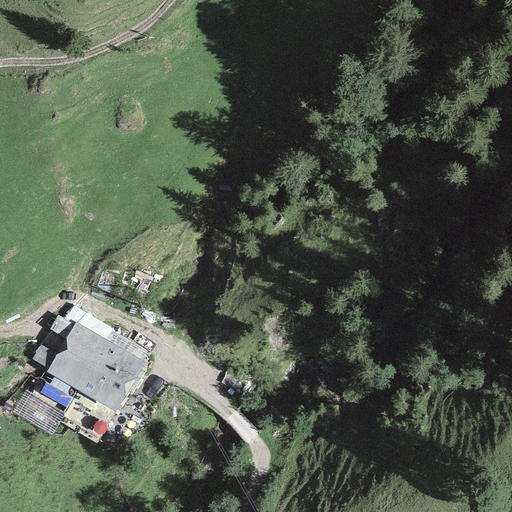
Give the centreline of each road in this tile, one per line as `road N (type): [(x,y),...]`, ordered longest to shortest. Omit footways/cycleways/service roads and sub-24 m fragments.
road 1 (track): [(129,329),(258,444),(261,470),(245,511)]
road 2 (track): [(0,63),(83,56),(125,38),(172,0)]
road 3 (track): [(129,329),(75,301),(0,331)]
